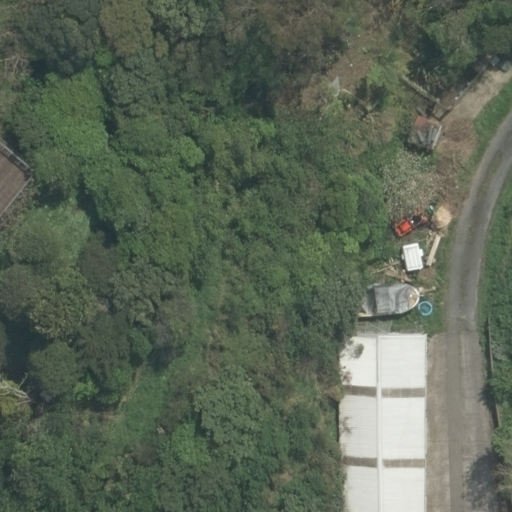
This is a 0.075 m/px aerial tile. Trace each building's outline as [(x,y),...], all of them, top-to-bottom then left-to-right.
[(484,74),(503,48),(474,27),(455,52),(484,74)] [(313,133),(331,104),(303,87),(285,116),(313,133)] [(436,152),(445,126),(418,116),(408,142),(436,152)] [(0,233),(50,173),(1,132),(0,132),(0,233)] [(338,511),(430,511),(432,335),(340,335),(338,511)]
